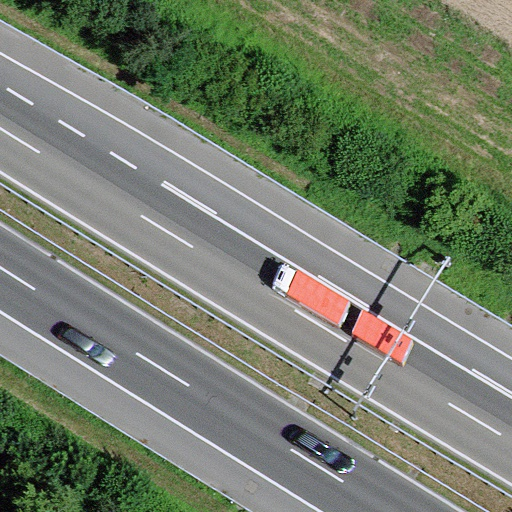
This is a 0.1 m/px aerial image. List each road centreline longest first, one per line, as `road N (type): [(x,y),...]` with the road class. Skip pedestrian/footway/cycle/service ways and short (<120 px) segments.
road 1 (motorway): [(511,439),(0,123)]
road 2 (motorway): [(0,262),(400,511)]
